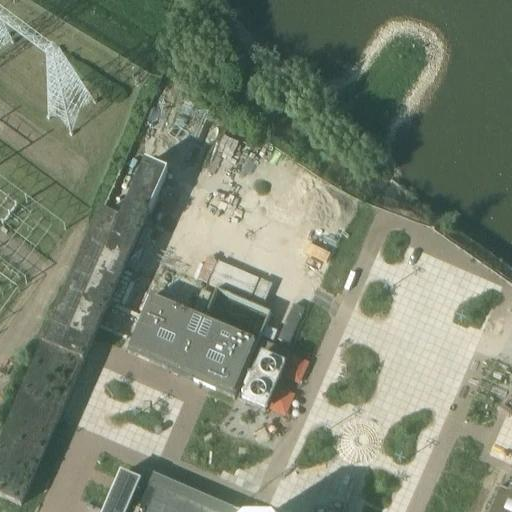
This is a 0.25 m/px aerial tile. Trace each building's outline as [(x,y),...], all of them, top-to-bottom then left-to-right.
[(121,172),(0,447),(0,497),(21,507),(23,503),(39,466),(57,425),(74,386),(99,329),(126,267),(149,215),(150,215),(168,174),(146,165),(145,165),(139,180),(122,172),(121,172)] [(377,218),(376,218),(354,208),(350,217),(372,227),(373,224),(374,225),(377,218)] [(189,296),(197,280),(169,266),(161,282),(189,296)] [(266,411),(291,355),(263,343),(252,368),(249,367),(258,346),(151,301),(129,352),(236,398),(247,371),(250,373),(239,400),(266,411)] [(511,511),(511,482),(508,492),(499,488),(488,511),(215,511),(193,503),(142,481),(128,511),(511,511)]
